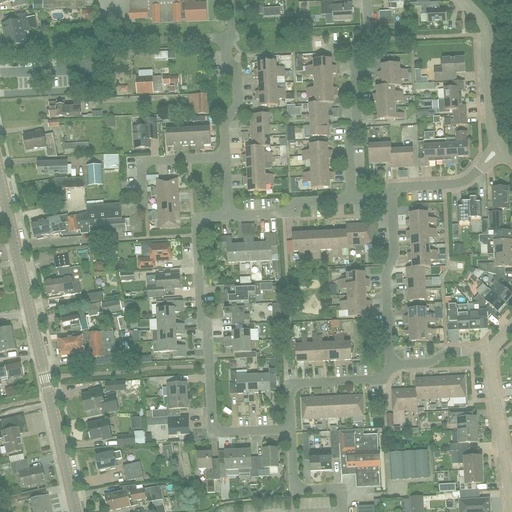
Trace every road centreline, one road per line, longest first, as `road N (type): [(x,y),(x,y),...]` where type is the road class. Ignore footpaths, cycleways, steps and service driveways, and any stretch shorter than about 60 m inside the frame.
road 1 (unclassified): [(75,511),(0,166)]
road 2 (unclassified): [(290,430),(217,432),(211,425),(194,225),(228,216)]
road 3 (residential): [(352,200),(352,60),(364,36),(364,0)]
road 4 (residential): [(388,367),(390,197)]
road 5 (residential): [(500,148),(491,136),(482,24),(458,0)]
road 6 (residential): [(290,430),(288,385),(378,383),(388,367)]
road 7 (residential): [(511,506),(487,354)]
road 8 (residential): [(87,68),(104,42),(225,38)]
road 9 (residential): [(136,208),(142,159),(226,158)]
road 10 (residential): [(390,197),(391,188),(468,179),(500,148)]
road 11 (residential): [(341,511),(341,488),(293,489),(290,430)]
road 12 (residential): [(228,216),(352,200)]
road 13 (residential): [(226,158),(223,123),(236,101),(225,38)]
